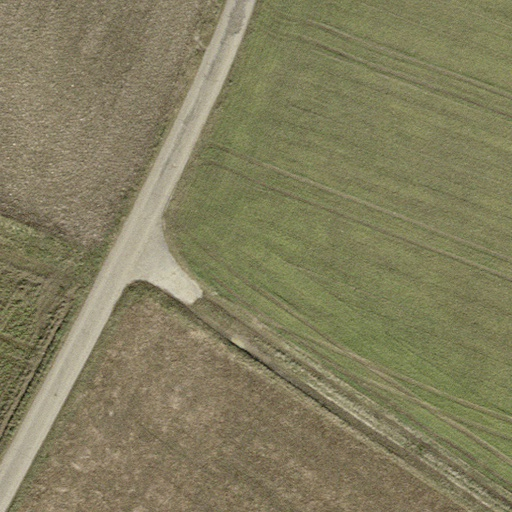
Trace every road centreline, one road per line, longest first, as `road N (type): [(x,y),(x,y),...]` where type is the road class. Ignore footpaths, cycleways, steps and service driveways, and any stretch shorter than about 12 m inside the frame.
road 1 (track): [(237,0),(128,252),(0,502)]
road 2 (track): [(128,252),(511,504)]
